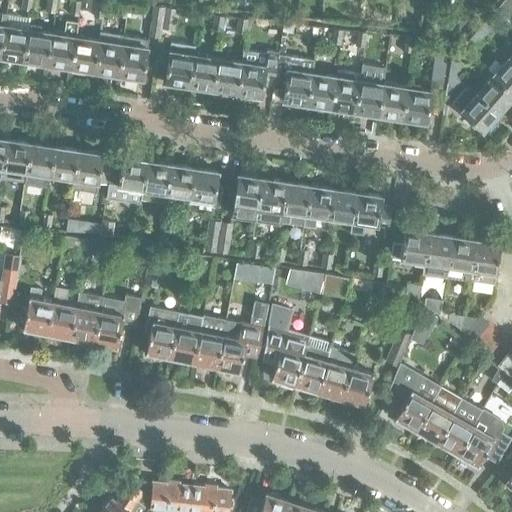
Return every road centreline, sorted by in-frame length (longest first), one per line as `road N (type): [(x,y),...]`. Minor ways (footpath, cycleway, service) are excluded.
road 1 (residential): [(0,102),(401,161),(511,166)]
road 2 (residential): [(423,511),(340,467),(292,454),(78,426)]
